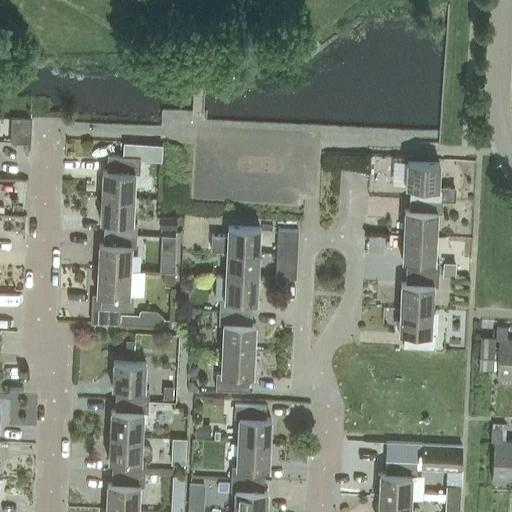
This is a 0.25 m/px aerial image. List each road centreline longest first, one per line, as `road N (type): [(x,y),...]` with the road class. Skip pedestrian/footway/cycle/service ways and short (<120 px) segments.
road 1 (residential): [(48,511),(53,398),(39,323),(49,127)]
road 2 (residential): [(319,511),(326,350),(352,312),(360,174)]
road 3 (tertiary): [(511,165),(494,96),(505,0)]
